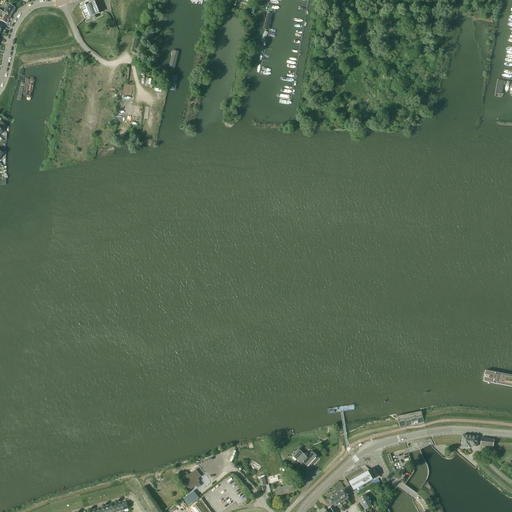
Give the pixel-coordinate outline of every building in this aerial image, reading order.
[(94,0),(93,0),(80,6),(86,19),(100,13),(94,0)] [(5,2),(2,5),(5,7),(13,12),(15,8),(8,3),(5,2)] [(2,5),(0,9),(3,11),(11,16),(13,12),(5,7),(2,5)] [(0,17),(1,18),(0,21),(7,24),(11,16),(0,11),(0,17)] [(273,13),(266,11),(262,30),(268,32),(273,13)] [(137,54),(141,39),(135,37),(131,53),(137,54)] [(501,97),(504,81),(496,79),(494,95),(501,97)] [(461,447),(471,448),(471,446),(476,447),(477,436),(462,435),(462,440),(461,447)] [(480,445),(486,445),(493,446),(494,439),(481,438),(480,445)] [(301,464),(303,463),(308,468),(317,458),(316,457),(317,456),(313,452),(308,457),(300,450),(293,457),(301,464)] [(186,472),(182,475),(186,482),(185,483),(190,490),(195,486),(197,489),(200,486),(196,480),(201,476),(196,470),(188,475),(186,472)] [(349,481),(354,490),(373,479),(369,472),(368,470),(349,481)] [(263,485),(266,484),(265,478),(258,479),(260,486),(263,485)] [(289,486),(280,488),(280,486),(274,488),(276,495),(294,491),(291,480),(288,481),(289,486)] [(335,495),(328,499),(331,505),(331,506),(328,508),(330,511),(336,511),(333,507),(338,504),(339,503),(348,497),(347,496),(346,495),(348,494),(345,488),(335,495)] [(188,505),(199,497),(196,493),(193,490),(183,498),(188,505)] [(366,494),(362,496),(368,507),(372,505),(366,494)] [(368,507),(362,496),(358,498),(365,510),(368,507)] [(200,501),(191,508),(194,511),(208,511),(204,507),(201,502),(200,501)]
